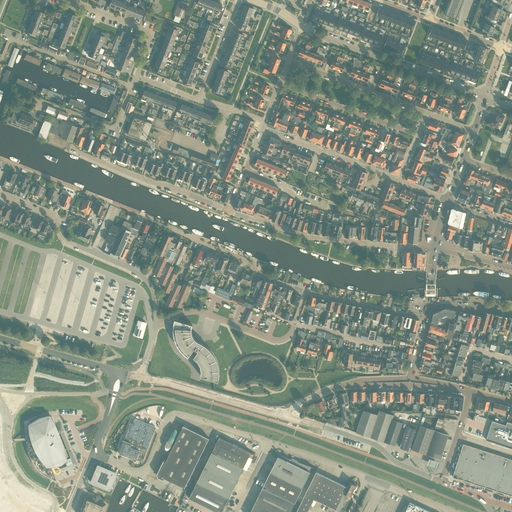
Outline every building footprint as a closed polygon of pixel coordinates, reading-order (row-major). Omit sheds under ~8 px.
[(110,0),(108,6),(114,8),(117,0),(110,0)] [(117,0),(114,8),(119,11),(123,2),(117,0)] [(123,2),(119,11),(125,13),(128,4),(129,0),(126,0),(125,3),(123,2)] [(130,15),(135,17),(139,9),(138,8),(141,3),(141,0),(139,0),(138,2),(136,8),(133,6),(130,15)] [(208,8),(211,0),(210,0),(204,0),(202,6),(208,8)] [(213,10),(216,2),(211,0),(208,8),(213,10)] [(451,0),(445,15),(456,19),(463,0),(451,0)] [(131,6),(128,4),(125,13),(130,15),(133,6),(135,2),(133,1),(131,6)] [(182,18),(187,5),(179,2),(174,15),(175,16),(174,20),(179,22),(181,17),(182,18)] [(222,4),(216,2),(213,10),(218,13),(222,4)] [(372,4),(366,2),(364,8),(369,10),(372,4)] [(500,15),(502,10),(495,7),(496,4),(491,2),(489,7),(491,8),(490,11),(500,15)] [(245,5),(243,11),(251,14),(252,14),(253,12),(252,12),(253,8),(245,5)] [(318,21),(322,11),(319,10),(320,8),(320,6),(318,5),(318,7),(317,7),(312,19),(318,21)] [(34,15),(42,19),(44,13),(43,13),(44,10),(38,8),(37,11),(36,10),(34,15)] [(379,8),(376,16),(381,18),(385,10),(379,8)] [(139,9),(135,17),(141,19),(144,11),(139,9)] [(323,23),(327,11),(325,10),(324,12),(322,11),(318,21),(323,23)] [(328,25),(332,14),(329,13),(330,10),(328,10),(328,11),(327,11),(323,23),(328,25)] [(385,10),(381,18),(387,20),(390,12),(385,10)] [(251,14),(243,11),(240,16),(249,19),(252,20),(253,18),(250,17),(251,14)] [(491,18),(498,21),(500,15),(490,11),(488,15),(486,14),(484,19),(490,21),(491,18)] [(390,12),(387,20),(392,22),(395,14),(390,12)] [(66,18),(74,21),(77,16),(68,13),(66,18)] [(334,15),(332,14),(328,25),(333,27),(338,15),(335,14),(334,15)] [(395,14),(392,22),(397,24),(400,15),(395,14)] [(32,21),(40,24),(42,19),(34,15),(32,21)] [(400,15),(397,24),(402,26),(405,17),(400,15)] [(238,21),(247,25),(249,19),(240,16),(238,21)] [(343,31),(347,20),(344,19),(345,17),(342,16),(338,29),(343,31)] [(405,17),(402,26),(407,28),(410,19),(405,17)] [(64,23),(72,27),(74,21),(66,18),(64,23)] [(204,26),(203,28),(211,31),(213,26),(207,23),(208,21),(204,19),(202,25),(204,26)] [(348,33),(353,20),(350,19),(350,21),(347,20),(343,31),(348,33)] [(410,19),(407,28),(412,30),(415,21),(410,19)] [(353,35),(357,24),(355,23),(355,21),(353,20),(348,33),(353,35)] [(484,20),(482,25),(484,26),(482,31),(492,35),(492,33),(493,33),(495,27),(489,25),(490,22),(484,20)] [(29,26),(38,29),(40,24),(32,21),(29,26)] [(244,30),(247,25),(238,21),(236,27),(244,30)] [(62,29),(70,32),(72,27),(64,23),(62,29)] [(360,25),(357,24),(353,35),(358,37),(363,24),(360,23),(360,25)] [(282,32),(289,35),(291,30),(283,27),(280,26),(277,24),(276,27),(283,30),(282,32)] [(167,33),(176,36),(178,30),(181,31),(182,29),(173,25),(172,28),(169,27),(167,33)] [(363,40),(368,42),(372,31),(369,30),(370,28),(369,28),(369,26),(367,25),(367,27),(363,40)] [(36,35),(38,29),(29,26),(27,32),(36,35)] [(432,27),(429,36),(434,38),(437,29),(432,27)] [(211,31),(203,28),(201,34),(209,37),(211,31)] [(60,34),(68,37),(70,32),(62,29),(60,34)] [(368,42),(373,44),(377,33),(374,32),(375,30),(373,29),(372,31),(368,42)] [(437,29),(434,38),(439,40),(442,31),(437,29)] [(232,37),(241,40),(243,35),(234,31),(232,37)] [(288,39),(289,35),(282,32),(282,34),(278,32),(277,32),(274,31),(273,34),(288,39)] [(442,31),(439,40),(444,42),(447,33),(442,31)] [(377,33),(373,44),(378,46),(383,33),(380,32),(380,34),(377,33)] [(173,41),(176,36),(167,33),(165,38),(173,41)] [(447,33),(444,42),(449,43),(452,35),(447,33)] [(66,43),(68,37),(60,34),(58,39),(66,43)] [(94,39),(103,42),(105,37),(104,37),(100,35),(96,34),(94,39)] [(201,34),(199,39),(207,42),(209,37),(201,34)] [(452,35),(449,43),(454,45),(457,37),(452,35)] [(127,41),(135,45),(137,39),(129,36),(127,41)] [(230,42),(238,46),(241,40),(232,37),(230,42)] [(457,37),(454,45),(459,47),(463,39),(457,37)] [(171,46),(173,41),(165,38),(163,43),(171,46)] [(277,46),(284,48),(286,44),(272,38),(271,41),(274,42),(278,44),(277,46)] [(387,38),(384,48),(390,50),(394,40),(387,38)] [(64,48),(66,43),(58,39),(56,45),(64,48)] [(92,45),(100,48),(103,42),(94,39),(92,45)] [(207,42),(199,39),(197,44),(205,47),(207,42)] [(463,39),(459,47),(465,49),(468,41),(463,39)] [(394,40),(390,50),(396,52),(400,42),(394,40)] [(125,47),(133,50),(135,45),(127,41),(125,47)] [(228,48),(236,51),(238,46),(230,42),(228,48)] [(400,42),(396,52),(402,55),(406,45),(400,42)] [(169,52),(171,46),(163,43),(161,49),(169,52)] [(205,47),(197,44),(195,50),(203,53),(205,47)] [(90,50),(98,53),(100,48),(92,45),(90,50)] [(282,53),(284,48),(277,46),(276,47),(272,46),(269,45),(268,48),(282,53)] [(480,45),(478,50),(486,53),(488,49),(480,45)] [(123,52),(131,55),(133,50),(125,47),(123,52)] [(316,62),(321,48),(318,47),(316,54),(313,53),(310,60),(316,62)] [(13,68),(19,50),(14,48),(7,66),(13,68)] [(226,53),(234,56),(236,51),(228,48),(226,53)] [(307,50),(301,48),(298,55),(304,58),(307,50)] [(324,49),(321,48),(316,62),(321,64),(322,62),(325,63),(327,58),(321,56),(322,53),(324,49)] [(167,57),(169,52),(161,49),(159,54),(167,57)] [(96,59),(98,53),(90,50),(88,55),(96,59)] [(203,53),(195,50),(192,55),(201,58),(203,53)] [(310,60),(313,53),(307,50),(304,58),(310,60)] [(478,50),(476,55),(484,58),(486,53),(478,50)] [(270,63),(277,66),(280,60),(275,58),(276,54),(268,51),(267,55),(269,55),(268,57),(270,58),(268,62),(270,63)] [(425,63),(428,55),(429,52),(426,51),(425,54),(423,53),(419,61),(425,63)] [(120,57),(129,61),(131,55),(123,52),(120,57)] [(224,58),(232,62),(234,56),(226,53),(224,58)] [(430,65),(434,54),(431,53),(430,56),(428,55),(425,63),(430,65)] [(24,60),(39,66),(41,59),(26,54),(24,60)] [(165,62),(167,57),(159,54),(157,59),(165,62)] [(435,67),(438,59),(435,58),(436,55),(434,54),(430,65),(435,67)] [(336,70),(342,56),(339,55),(337,58),(338,58),(336,62),(333,60),(330,67),(336,70)] [(440,69),(444,58),(445,56),(442,55),(442,57),(441,60),(438,59),(435,67),(440,69)] [(476,55),(474,60),(483,63),(484,58),(476,55)] [(345,57),(342,56),(336,70),(343,72),(345,65),(342,64),(343,60),(344,60),(345,57)] [(127,66),(129,61),(120,57),(118,63),(127,66)] [(356,77),(359,70),(357,70),(359,63),(360,64),(361,61),(357,60),(358,59),(354,57),(353,60),(354,60),(353,68),(350,75),(356,77)] [(231,64),(232,62),(224,58),(222,64),(230,67),(231,67),(232,65),(231,64)] [(446,59),(444,58),(440,69),(445,71),(448,63),(445,61),(446,59)] [(163,68),(165,62),(157,59),(155,65),(163,68)] [(189,65),(197,68),(199,63),(191,60),(189,65)] [(275,73),(277,66),(270,63),(268,62),(268,63),(267,62),(262,60),(261,63),(269,66),(267,70),(264,69),(263,72),(269,74),(270,71),(275,73)] [(455,75),(459,64),(456,63),(457,61),(454,60),(450,73),(455,75)] [(97,64),(87,61),(85,66),(95,69),(97,64)] [(460,77),(464,66),(461,65),(462,63),(460,62),(459,64),(455,75),(460,77)] [(45,69),(60,74),(63,69),(47,63),(45,69)] [(125,72),(127,66),(118,63),(116,68),(125,72)] [(162,70),(163,68),(155,65),(153,70),(160,73),(160,74),(163,75),(164,71),(162,70)] [(195,74),(197,68),(189,65),(186,70),(195,74)] [(465,79),(470,66),(467,65),(467,67),(464,66),(460,77),(465,79)] [(470,81),(474,70),(471,69),(472,67),(470,66),(465,79),(470,81)] [(117,71),(106,67),(104,73),(115,77),(117,71)] [(66,68),(62,76),(78,82),(81,74),(66,68)] [(6,83),(10,71),(5,69),(0,81),(6,83)] [(218,74),(226,77),(228,72),(220,69),(218,74)] [(477,71),(474,70),(470,81),(475,83),(480,70),(477,69),(477,71)] [(193,79),(195,74),(186,70),(184,76),(193,79)] [(365,72),(359,70),(356,77),(362,80),(365,72)] [(370,75),(365,72),(362,80),(368,82),(370,75)] [(193,79),(184,76),(181,74),(180,77),(183,78),(182,81),(190,85),(193,79)] [(216,79),(224,83),(226,77),(218,74),(216,79)] [(385,89),(391,91),(394,84),(391,82),(392,80),(394,75),(391,74),(389,79),(388,81),(385,89)] [(80,82),(97,89),(100,83),(82,76),(80,82)] [(394,84),(391,91),(397,93),(400,86),(396,84),(397,82),(399,77),(396,76),(395,81),(394,84)] [(37,86),(18,79),(16,84),(35,91),(37,86)] [(214,85),(222,88),(224,83),(216,79),(214,85)] [(385,89),(388,81),(382,79),(380,86),(385,89)] [(408,97),(415,80),(412,79),(409,85),(410,85),(408,89),(405,88),(402,95),(408,97)] [(418,81),(415,80),(408,97),(414,100),(417,93),(413,91),(415,87),(415,88),(418,81)] [(261,88),(268,91),(270,86),(256,81),(255,83),(257,84),(257,85),(261,86),(261,88)] [(100,89),(114,94),(116,88),(102,82),(100,89)] [(424,88),(425,84),(423,83),(421,87),(420,91),(422,92),(421,93),(418,101),(424,103),(427,95),(424,94),(425,90),(423,89),(424,88)] [(220,93),(222,88),(214,85),(212,90),(220,93)] [(266,95),(268,91),(261,88),(260,90),(259,89),(256,88),(252,87),(251,90),(252,90),(258,92),(266,95)] [(436,96),(439,89),(433,87),(429,97),(430,98),(428,105),(433,107),(436,100),(434,99),(435,95),(436,96)] [(61,101),(63,96),(43,88),(41,94),(61,101)] [(146,101),(150,92),(144,90),(141,98),(146,101)] [(152,103),(155,94),(150,92),(146,101),(152,103)] [(152,103),(157,105),(160,96),(155,94),(152,103)] [(281,111),(284,112),(290,96),(284,94),(281,101),(285,102),(283,106),(282,109),(281,111)] [(446,104),(449,105),(451,101),(452,98),(453,95),(450,94),(449,97),(446,96),(445,99),(448,100),(446,104)] [(255,102),(262,105),(264,100),(256,97),(250,95),(249,98),(256,100),(255,102)] [(121,98),(114,96),(108,112),(114,114),(121,98)] [(157,105),(162,107),(166,98),(160,96),(157,105)] [(290,96),(284,112),(286,113),(288,108),(290,104),(293,105),(296,98),(290,96)] [(166,98),(162,107),(168,109),(171,100),(166,98)] [(83,110),(85,106),(68,99),(66,103),(83,110)] [(176,102),(171,100),(168,109),(173,111),(176,102)] [(298,107),(304,109),(307,102),(300,100),(298,107)] [(444,111),(446,104),(440,101),(438,109),(444,111)] [(303,113),(301,116),(304,118),(307,111),(310,112),(313,105),(307,102),(304,109),(303,113)] [(468,111),(471,103),(468,102),(467,106),(465,105),(463,106),(460,104),(457,113),(458,113),(457,116),(462,118),(465,110),(468,111)] [(178,113),(184,115),(187,106),(181,104),(178,113)] [(446,104),(444,111),(450,113),(453,106),(449,105),(446,104)] [(187,106),(184,115),(189,117),(192,108),(187,106)] [(321,116),(323,109),(317,106),(315,113),(318,115),(317,119),(316,118),(315,122),(318,123),(319,120),(321,116)] [(91,107),(89,112),(106,118),(108,114),(91,107)] [(194,119),(197,110),(192,108),(189,117),(194,119)] [(330,111),(323,109),(321,116),(327,118),(330,111)] [(200,121),(203,112),(197,110),(194,119),(200,121)] [(68,114),(60,111),(58,116),(66,119),(68,114)] [(200,121),(205,123),(208,114),(203,112),(200,121)] [(32,130),(33,128),(36,121),(32,119),(33,118),(21,113),(17,122),(29,127),(28,129),(32,130)] [(276,126),(282,128),(287,114),(284,113),(282,118),(283,118),(282,119),(279,118),(276,126)] [(331,120),(337,122),(338,122),(340,115),(334,113),(331,120)] [(496,113),(494,118),(490,117),(489,120),(487,124),(495,127),(497,128),(499,124),(497,123),(498,121),(502,123),(505,116),(496,113)] [(208,114),(205,123),(210,125),(214,117),(208,114)] [(287,114),(282,128),(286,130),(288,124),(290,125),(291,123),(287,121),(287,120),(288,120),(290,115),(287,114)] [(75,135),(78,127),(46,115),(44,120),(38,137),(46,140),(49,131),(56,134),(57,133),(61,134),(60,138),(72,142),(74,136),(75,135)] [(337,122),(336,126),(335,129),(334,129),(337,130),(338,130),(339,127),(340,123),(344,125),(347,118),(340,115),(338,122),(337,122)] [(84,119),(77,117),(75,123),(81,126),(84,119)] [(133,117),(127,134),(146,141),(153,124),(133,117)] [(242,117),(241,119),(243,120),(244,120),(245,120),(243,124),(252,127),(254,122),(242,117)] [(349,134),(352,136),(357,122),(351,119),(348,126),(351,128),(350,131),(349,134)] [(305,129),(306,125),(307,123),(304,122),(305,121),(302,120),(300,125),(303,126),(302,128),(299,135),(305,137),(308,130),(305,129)] [(294,121),(291,128),(290,132),(293,133),(294,134),(295,134),(296,134),(299,126),(295,125),(296,122),(294,121)] [(357,122),(352,136),(355,137),(356,134),(356,133),(357,130),(361,131),(363,124),(357,122)] [(440,129),(441,128),(441,126),(438,125),(431,122),(428,128),(436,131),(437,128),(440,129)] [(239,126),(238,128),(241,130),(250,133),(252,127),(243,124),(242,128),(241,128),(241,127),(239,126)] [(81,128),(78,126),(78,127),(77,128),(75,135),(78,136),(75,144),(76,144),(76,145),(78,145),(81,146),(83,141),(84,142),(85,139),(84,138),(78,135),(81,128)] [(309,139),(315,141),(320,127),(317,126),(315,133),(312,132),(309,139)] [(365,133),(371,135),(374,128),(368,126),(365,133)] [(320,127),(315,141),(321,144),(324,136),(321,135),(323,128),(320,127)] [(371,135),(369,139),(370,139),(368,142),(371,143),(372,140),(374,136),(377,138),(380,130),(374,128),(371,135)] [(445,134),(449,136),(449,135),(461,140),(463,134),(456,131),(455,135),(450,133),(451,130),(447,128),(445,134)] [(329,131),(329,130),(328,134),(323,144),(326,145),(326,146),(328,147),(328,146),(329,147),(332,139),(328,138),(329,136),(330,136),(332,131),(329,130),(329,131)] [(387,143),(390,134),(385,132),(381,141),(379,140),(378,143),(376,148),(381,150),(383,151),(385,146),(383,145),(384,142),(387,143)] [(426,132),(424,137),(432,140),(431,140),(433,140),(434,137),(435,135),(426,132)] [(339,134),(338,134),(336,133),(335,135),(331,147),(333,148),(333,149),(335,149),(336,149),(339,142),(335,141),(337,136),(339,136),(339,134)] [(449,135),(449,136),(448,138),(453,140),(451,143),(459,146),(461,140),(449,135)] [(270,136),(268,141),(275,144),(277,138),(270,136)] [(344,140),(343,144),(340,143),(338,150),(343,152),(347,141),(348,141),(349,138),(346,136),(344,140)] [(399,137),(394,136),(392,143),(396,144),(397,141),(402,142),(400,146),(408,149),(408,148),(409,148),(410,145),(409,145),(410,143),(398,138),(399,137)] [(432,140),(424,137),(422,142),(429,145),(428,147),(434,150),(435,146),(432,145),(434,141),(431,140),(432,140)] [(88,138),(88,140),(84,149),(90,151),(94,142),(93,142),(94,140),(88,138)] [(277,138),(275,144),(276,145),(282,147),(283,143),(281,142),(282,140),(277,138)] [(351,139),(351,141),(350,141),(347,147),(348,148),(346,153),(349,154),(349,155),(351,156),(351,155),(352,155),(355,147),(352,146),(354,140),(351,139)] [(266,141),(264,147),(277,151),(278,149),(276,148),(275,149),(274,148),(276,145),(275,144),(268,141),(266,141)] [(362,143),(360,142),(358,141),(357,144),(356,146),(358,147),(355,156),(355,157),(357,158),(358,157),(359,158),(363,149),(360,148),(361,145),(362,143)] [(96,142),(96,143),(94,146),(95,147),(93,153),(99,155),(102,148),(103,149),(104,144),(96,142)] [(285,144),(280,156),(282,157),(283,155),(283,154),(283,153),(284,154),(287,155),(290,146),(285,144)] [(236,145),(234,151),(240,153),(242,148),(236,145)] [(457,150),(450,147),(445,145),(443,148),(447,150),(448,149),(449,149),(447,153),(455,156),(457,150)] [(290,146),(287,155),(290,156),(289,160),(291,161),(295,152),(296,148),(290,146)] [(376,148),(371,146),(370,148),(371,149),(369,153),(366,152),(363,160),(366,161),(367,161),(370,162),(373,155),(376,148)] [(108,160),(110,154),(106,153),(108,148),(104,147),(101,157),(108,160)] [(122,162),(126,153),(122,152),(124,148),(121,147),(119,152),(120,152),(117,160),(122,162)] [(277,151),(264,147),(262,152),(271,156),(273,152),(274,152),(274,153),(276,154),(277,151)] [(428,156),(427,157),(432,158),(435,159),(436,155),(434,154),(433,155),(429,154),(430,151),(429,151),(427,150),(420,147),(418,153),(425,156),(428,156)] [(403,159),(405,153),(397,149),(390,165),(392,166),(390,172),(398,175),(401,167),(404,159),(403,159)] [(240,153),(234,151),(231,156),(238,159),(240,153)] [(129,155),(126,153),(122,162),(128,164),(131,155),(132,153),(130,152),(129,155)] [(311,158),(295,152),(291,161),(295,162),(294,165),(298,166),(298,164),(306,167),(304,171),(308,172),(312,160),(311,159),(311,158)] [(375,164),(377,165),(382,152),(380,152),(378,157),(375,156),(372,163),(373,163),(373,164),(375,165),(375,164)] [(137,166),(138,166),(141,157),(138,156),(139,154),(137,153),(136,155),(133,164),(133,165),(133,166),(136,167),(137,166)] [(209,172),(210,173),(212,173),(214,167),(213,167),(216,161),(218,155),(211,153),(209,159),(207,165),(211,166),(209,172)] [(424,159),(425,156),(418,153),(416,158),(423,161),(426,162),(427,160),(424,159)] [(265,158),(266,156),(262,154),(261,156),(262,157),(261,160),(258,159),(255,165),(261,167),(264,161),(263,161),(265,158)] [(453,161),(454,158),(442,154),(441,157),(445,159),(444,161),(451,165),(452,164),(453,163),(453,162),(453,161)] [(141,157),(138,166),(143,168),(147,159),(148,157),(145,156),(145,158),(141,157)] [(238,159),(231,156),(230,160),(223,157),(222,159),(225,160),(235,164),(238,159)] [(152,173),(156,165),(152,164),(153,161),(151,160),(150,163),(147,171),(152,173)] [(268,170),(270,164),(264,161),(261,167),(268,170)] [(420,169),(422,164),(415,161),(413,166),(420,169)] [(233,170),(235,164),(229,162),(227,167),(233,170)] [(329,174),(333,164),(327,162),(324,169),(328,170),(326,174),(329,174)] [(159,166),(156,165),(152,173),(158,175),(161,167),(162,168),(163,164),(160,163),(159,166)] [(168,177),(171,168),(172,166),(169,164),(167,164),(166,166),(163,175),(168,177)] [(274,172),(276,166),(270,164),(268,170),(274,172)] [(338,166),(333,164),(329,174),(331,175),(333,172),(336,173),(338,166)] [(280,175),(282,168),(276,166),(274,172),(280,175)] [(344,168),(338,166),(336,173),(339,174),(338,178),(340,179),(344,168)] [(422,170),(420,169),(413,166),(410,172),(420,176),(421,173),(425,175),(426,172),(422,170)] [(449,170),(443,167),(439,166),(438,168),(442,170),(440,173),(447,176),(447,175),(448,175),(448,174),(448,173),(449,170)] [(174,169),(171,168),(168,177),(173,179),(177,170),(177,168),(175,167),(174,169)] [(184,181),(188,170),(182,167),(182,170),(181,170),(178,178),(184,181)] [(233,170),(227,167),(225,171),(218,168),(217,170),(230,175),(233,170)] [(350,170),(344,168),(340,179),(342,180),(344,176),(347,177),(350,170)] [(358,172),(356,177),(365,180),(367,173),(355,168),(354,170),(358,172)] [(476,184),(481,173),(475,171),(470,169),(469,170),(466,176),(467,176),(466,177),(465,180),(463,183),(468,185),(475,187),(477,184),(476,184)] [(193,171),(188,170),(184,181),(189,183),(192,174),(193,171)] [(228,181),(230,175),(217,170),(216,172),(223,175),(222,178),(228,181)] [(10,171),(9,172),(7,171),(4,177),(1,184),(5,185),(7,181),(13,183),(17,174),(10,171)] [(444,183),(446,177),(437,173),(434,179),(444,183)] [(481,181),(484,182),(486,176),(481,173),(476,184),(477,184),(479,185),(481,181)] [(411,174),(410,175),(409,175),(407,180),(415,183),(416,180),(419,181),(421,177),(416,175),(416,176),(411,174)] [(192,186),(198,188),(201,179),(199,179),(198,178),(199,176),(197,175),(196,177),(192,186)] [(22,176),(21,178),(17,186),(23,188),(21,192),(20,194),(21,194),(22,195),(23,193),(27,194),(31,184),(28,183),(29,181),(29,179),(22,176)] [(201,179),(198,188),(203,190),(206,181),(207,179),(201,177),(201,179)] [(214,196),(218,186),(214,185),(216,179),(211,177),(207,186),(211,188),(209,194),(214,196)] [(253,185),(256,179),(250,177),(248,183),(253,185)] [(365,180),(356,177),(355,179),(351,177),(350,180),(363,185),(365,180)] [(426,180),(424,186),(423,186),(440,193),(442,188),(444,184),(435,180),(433,183),(431,182),(433,179),(427,177),(426,180)] [(259,188),(262,181),(256,179),(253,185),(259,188)] [(497,195),(503,181),(497,179),(493,189),(497,190),(496,191),(495,194),(497,195)] [(363,185),(350,180),(350,182),(353,184),(352,187),(361,190),(363,185)] [(265,190),(267,183),(262,181),(259,188),(265,190)] [(387,181),(384,188),(393,191),(395,186),(399,187),(399,185),(387,181)] [(509,183),(503,181),(497,195),(500,197),(502,193),(501,193),(502,189),(506,191),(509,183)] [(271,192),(273,186),(267,183),(265,190),(271,192)] [(42,187),(36,184),(35,186),(32,185),(31,188),(34,189),(32,194),(38,196),(40,192),(42,193),(44,188),(42,187)] [(226,184),(225,187),(225,188),(223,192),(224,192),(221,200),(224,201),(224,202),(225,202),(226,202),(227,202),(230,195),(227,193),(229,188),(228,187),(229,185),(226,184)] [(357,200),(361,191),(352,188),(352,187),(347,185),(345,189),(353,192),(351,198),(357,200)] [(468,195),(470,190),(474,192),(475,189),(471,188),(471,189),(463,185),(462,188),(461,189),(460,190),(461,191),(460,192),(468,195)] [(218,186),(214,196),(219,198),(223,188),(218,186)] [(279,188),(273,186),(271,192),(276,194),(279,188)] [(58,197),(59,195),(56,193),(57,191),(51,188),(47,198),(53,201),(56,202),(58,197)] [(384,188),(382,193),(395,197),(396,194),(394,194),(393,194),(392,194),(393,191),(384,188)] [(401,202),(403,203),(408,190),(402,188),(399,197),(402,198),(401,202)] [(241,194),(242,195),(240,199),(237,198),(234,206),(235,206),(235,207),(237,208),(238,207),(240,208),(243,200),(244,196),(245,196),(247,193),(241,190),(240,193),(241,194)] [(408,190),(403,203),(406,204),(407,200),(410,201),(414,192),(408,190)] [(368,194),(361,191),(357,200),(363,203),(365,197),(366,198),(366,197),(368,194)] [(476,195),(473,204),(475,204),(476,205),(477,205),(478,205),(481,197),(480,197),(482,192),(477,191),(476,195)] [(250,194),(247,193),(246,196),(246,197),(244,202),(241,209),(244,210),(245,211),(246,211),(247,211),(249,204),(247,203),(250,194)] [(395,197),(382,193),(380,198),(389,201),(391,197),(392,197),(392,198),(394,199),(395,197)] [(423,202),(425,196),(419,194),(418,194),(415,193),(414,195),(418,197),(417,200),(423,202)] [(466,200),(467,196),(460,193),(457,200),(468,204),(469,202),(466,200)] [(71,197),(65,194),(62,200),(58,199),(56,205),(61,207),(62,205),(67,207),(69,203),(70,203),(72,203),(73,198),(71,197)] [(365,204),(371,206),(375,196),(368,194),(366,197),(367,198),(365,204)] [(258,203),(260,199),(260,198),(255,196),(252,205),(249,204),(247,211),(248,212),(249,212),(252,213),(254,206),(255,207),(256,204),(258,205),(258,203)] [(375,196),(371,206),(377,208),(380,202),(379,202),(380,198),(375,196)] [(486,209),(489,201),(486,200),(487,196),(485,196),(481,206),(486,209)] [(496,200),(497,200),(498,197),(495,196),(494,199),(492,202),(489,201),(486,209),(492,211),(496,200)] [(498,197),(497,200),(493,210),(495,210),(494,212),(500,214),(504,203),(504,202),(505,200),(498,197)] [(89,207),(92,201),(87,199),(86,201),(84,200),(80,209),(81,210),(81,209),(86,211),(85,213),(88,215),(91,208),(89,207)] [(407,209),(382,199),(380,206),(397,213),(397,219),(399,219),(399,221),(401,222),(402,215),(404,216),(407,209)] [(505,200),(504,202),(504,203),(505,204),(504,207),(501,214),(504,215),(504,216),(505,216),(506,216),(507,216),(510,209),(506,208),(508,204),(509,201),(505,200)] [(294,229),(303,204),(299,203),(297,210),(299,211),(298,214),(296,214),(295,218),(293,217),(289,227),(294,229)] [(102,219),(105,212),(102,211),(104,206),(97,204),(94,212),(98,214),(97,217),(102,219)] [(265,208),(262,217),(268,219),(269,215),(272,216),(276,205),(274,204),(271,210),(265,208)] [(256,214),(262,217),(265,208),(259,206),(256,214)] [(420,209),(421,209),(420,214),(427,216),(429,210),(416,206),(415,208),(417,209),(420,210),(420,209)] [(11,209),(5,207),(3,211),(4,211),(2,215),(2,216),(5,217),(4,219),(9,221),(12,213),(10,212),(11,209)] [(278,223),(282,212),(276,209),(272,221),(278,223)] [(455,209),(454,210),(453,210),(453,211),(452,211),(449,224),(462,228),(466,213),(455,209)] [(22,218),(24,215),(24,214),(19,211),(18,214),(15,213),(12,221),(11,222),(17,224),(18,221),(21,222),(23,219),(22,218)] [(282,212),(278,223),(283,225),(287,214),(288,212),(285,211),(284,213),(282,212)] [(324,214),(322,214),(319,213),(314,233),(320,235),(323,224),(320,224),(321,221),(322,221),(324,214)] [(30,217),(24,215),(22,218),(23,219),(21,222),(21,223),(24,225),(23,227),(29,229),(32,221),(29,220),(30,217)] [(293,217),(293,216),(288,215),(284,225),(289,227),(293,217)] [(304,217),(299,215),(294,229),(300,231),(304,217)] [(422,217),(412,216),(409,243),(417,244),(419,227),(421,228),(422,217)] [(408,220),(402,217),(401,222),(401,230),(400,242),(406,243),(408,220)] [(42,226),(43,223),(43,221),(38,219),(37,222),(34,221),(31,228),(34,229),(35,228),(41,230),(42,226)] [(307,219),(306,221),(303,220),(300,231),(306,233),(309,220),(307,219)] [(326,219),(326,221),(322,235),(327,236),(331,223),(329,222),(329,219),(326,219)] [(137,220),(134,225),(130,234),(137,237),(141,227),(140,226),(142,222),(137,220)] [(315,220),(314,222),(311,221),(308,232),(314,234),(317,220),(315,220)] [(122,252),(127,242),(130,234),(134,225),(124,221),(120,230),(119,230),(120,227),(112,224),(108,232),(111,233),(110,235),(108,234),(104,242),(112,245),(113,243),(115,243),(111,252),(120,256),(122,252)] [(489,222),(488,227),(487,230),(494,232),(496,224),(489,222)] [(49,225),(43,223),(42,226),(41,230),(40,231),(46,234),(45,235),(48,236),(51,229),(48,228),(49,225)] [(150,225),(144,223),(139,234),(138,237),(146,237),(148,234),(147,233),(147,232),(150,225)] [(376,227),(372,226),(372,231),(371,240),(377,241),(378,231),(379,223),(376,223),(376,227)] [(335,237),(338,226),(331,224),(328,235),(335,237)] [(449,224),(448,231),(454,233),(455,232),(456,227),(449,224)] [(493,238),(492,241),(494,242),(494,241),(497,241),(498,238),(500,238),(500,235),(502,226),(497,225),(495,233),(494,239),(493,238)] [(81,232),(80,233),(77,231),(75,236),(78,237),(83,239),(83,240),(88,242),(90,236),(88,235),(91,228),(86,226),(83,233),(81,232)] [(356,236),(357,227),(349,226),(349,229),(346,228),(345,237),(350,238),(350,236),(356,236)] [(385,226),(384,242),(396,243),(397,233),(395,233),(395,232),(393,232),(393,233),(387,232),(387,230),(388,230),(388,226),(387,226),(385,226)] [(155,228),(154,227),(151,233),(150,232),(147,239),(149,240),(151,236),(156,238),(158,235),(156,234),(158,229),(157,228),(155,227),(155,228)] [(464,230),(462,229),(460,235),(457,234),(455,243),(461,246),(463,236),(464,230)] [(511,229),(509,229),(505,240),(503,240),(501,247),(504,248),(510,250),(507,260),(511,260),(511,229)] [(472,231),(467,230),(466,236),(463,236),(461,246),(467,248),(468,239),(471,240),(472,231)] [(448,231),(445,239),(451,242),(452,234),(454,234),(454,233),(448,231)] [(172,237),(166,235),(158,254),(168,259),(166,264),(172,266),(174,261),(180,264),(187,247),(182,244),(182,242),(177,239),(172,236),(172,237)] [(493,237),(487,236),(486,235),(484,244),(484,245),(482,252),(488,254),(490,247),(487,246),(488,243),(491,244),(492,241),(493,238),(493,237)] [(483,241),(471,240),(469,250),(481,252),(483,241)] [(504,251),(504,248),(501,247),(492,245),(489,254),(501,258),(503,252),(504,251)] [(202,260),(203,257),(201,256),(203,251),(201,251),(201,250),(200,249),(199,249),(198,249),(192,263),(195,265),(194,268),(197,269),(200,263),(199,262),(200,259),(202,260)] [(211,261),(214,254),(213,253),(212,252),(211,252),(208,251),(205,258),(204,262),(206,263),(207,262),(209,263),(210,260),(211,261)] [(412,263),(413,256),(411,256),(411,252),(402,252),(402,256),(403,256),(403,265),(410,266),(410,263),(412,263)] [(413,266),(421,266),(420,269),(424,269),(425,267),(425,254),(421,254),(422,253),(414,252),(413,266)] [(168,259),(158,254),(153,265),(157,267),(154,274),(162,277),(160,282),(165,285),(163,290),(171,294),(166,304),(172,306),(173,304),(181,307),(190,286),(184,284),(183,286),(176,283),(176,282),(175,280),(177,275),(171,272),(174,267),(172,266),(166,264),(168,259)] [(215,254),(214,254),(211,261),(214,262),(212,266),(215,267),(216,263),(219,256),(217,255),(216,254),(215,254)] [(223,256),(217,269),(221,271),(220,272),(217,278),(220,280),(224,272),(223,272),(229,259),(223,256)] [(231,260),(230,264),(229,263),(224,274),(227,275),(228,272),(234,275),(233,278),(236,279),(239,272),(237,271),(240,264),(231,260)] [(254,277),(243,273),(239,282),(250,286),(254,277)] [(253,286),(256,287),(253,296),(256,297),(259,288),(262,280),(256,277),(253,286)] [(264,294),(268,282),(264,280),(259,292),(264,294)] [(273,284),(268,282),(264,294),(259,292),(255,304),(265,309),(273,284)] [(218,288),(216,291),(215,294),(230,301),(235,285),(233,284),(229,292),(218,288)] [(275,305),(281,286),(275,284),(271,294),(276,296),(275,297),(273,304),(274,305),(275,305)] [(212,287),(209,286),(207,291),(215,294),(216,291),(213,290),(214,287),(212,286),(212,287)] [(284,299),(284,298),(287,289),(281,286),(275,305),(274,305),(272,311),(275,312),(277,306),(277,305),(279,299),(278,298),(278,297),(284,299)] [(206,291),(195,287),(193,291),(204,296),(206,291)] [(287,289),(284,298),(288,299),(287,303),(290,304),(293,297),(291,296),(293,291),(287,289)] [(298,305),(301,297),(295,294),(292,303),(298,305)] [(314,309),(316,298),(310,296),(308,304),(312,305),(311,308),(314,309)] [(245,301),(233,297),(231,301),(243,306),(245,301)] [(254,303),(245,300),(243,306),(252,309),(254,303)] [(323,325),(326,326),(327,319),(329,314),(329,310),(333,311),(335,302),(329,300),(326,313),(324,318),(324,322),(323,325)] [(340,313),(342,303),(336,302),(332,317),(334,317),(336,312),(340,313)] [(348,314),(350,305),(344,303),(341,316),(343,317),(344,313),(348,314)] [(361,320),(363,308),(357,306),(354,318),(352,322),(355,323),(356,319),(361,320)] [(375,310),(365,308),(361,325),(366,326),(366,323),(367,319),(369,319),(373,320),(375,310)] [(442,323),(445,321),(449,322),(453,323),(454,318),(454,317),(455,317),(457,311),(446,308),(440,311),(433,314),(434,314),(431,323),(437,324),(438,323),(439,323),(442,324),(442,323)] [(248,322),(253,312),(249,310),(244,321),(248,322)] [(387,325),(390,314),(383,312),(380,323),(387,325)] [(463,319),(465,313),(460,312),(458,318),(458,321),(460,321),(459,325),(456,324),(455,330),(460,331),(462,322),(463,319)] [(486,325),(490,313),(485,312),(480,331),(485,332),(487,326),(486,325)] [(462,322),(466,323),(467,323),(470,314),(465,313),(463,319),(462,322)] [(491,327),(495,315),(490,313),(486,325),(487,326),(489,326),(488,331),(490,332),(491,327)] [(398,316),(391,314),(387,328),(390,329),(391,326),(396,328),(398,316)] [(475,315),(470,314),(467,323),(466,323),(465,329),(463,334),(461,334),(459,341),(466,343),(467,342),(468,336),(469,334),(470,334),(471,330),(475,315)] [(482,317),(475,315),(471,330),(470,334),(469,334),(468,336),(467,342),(474,344),(476,337),(473,336),(475,328),(479,329),(482,317)] [(495,315),(491,327),(492,327),(491,331),(494,332),(495,328),(499,329),(502,316),(495,315)] [(406,317),(400,316),(397,328),(403,329),(406,317)] [(504,334),(505,331),(508,318),(502,316),(499,329),(498,331),(498,332),(498,333),(504,334)] [(410,328),(413,319),(406,317),(404,326),(408,327),(407,331),(410,332),(411,328),(410,328)] [(449,322),(447,330),(445,337),(448,338),(452,339),(456,324),(457,319),(454,318),(453,323),(449,322)] [(511,318),(508,318),(505,331),(504,334),(503,335),(506,336),(508,329),(511,330),(511,328),(511,318)] [(413,319),(410,331),(416,332),(420,320),(413,319)] [(193,335),(193,334),(193,335),(192,334),(192,333),(192,332),(192,331),(192,330),(192,329),(192,328),(192,327),(192,326),(192,325),(175,320),(175,321),(174,322),(174,323),(174,324),(174,326),(174,328),(174,330),(174,331),(174,332),(174,333),(174,334),(174,335),(174,336),(175,338),(175,339),(175,340),(176,341),(176,343),(177,344),(178,346),(180,348),(181,350),(182,351),(183,353),(184,354),(185,354),(186,355),(188,357),(194,349),(198,351),(194,358),(198,361),(201,366),(202,371),(201,376),(218,382),(219,379),(219,378),(219,377),(219,376),(219,375),(219,374),(219,373),(219,371),(219,370),(219,369),(219,368),(219,367),(219,366),(218,365),(218,363),(217,361),(217,360),(216,359),(215,357),(215,356),(214,354),(212,352),(212,351),(211,350),(209,348),(208,347),(206,346),(205,345),(204,345),(203,344),(202,343),(201,343),(200,342),(199,342),(198,341),(197,340),(196,340),(195,339),(195,338),(194,338),(194,337),(193,336),(193,335)] [(146,323),(138,321),(137,325),(138,325),(135,336),(142,338),(146,323)] [(374,341),(378,327),(374,326),(373,331),(371,330),(368,340),(374,341)] [(304,339),(305,337),(306,332),(303,331),(302,331),(300,336),(301,336),(301,338),(299,338),(298,342),(296,349),(301,351),(304,339)] [(414,341),(416,332),(410,331),(409,335),(407,339),(414,341)] [(306,340),(304,339),(301,351),(305,352),(307,345),(308,341),(309,341),(311,334),(308,333),(306,340)] [(438,342),(440,336),(429,333),(427,338),(438,342)] [(393,345),(394,338),(385,336),(385,337),(383,342),(393,345)] [(315,341),(315,342),(312,354),(316,355),(318,350),(319,351),(321,344),(319,344),(321,338),(317,337),(315,341)] [(435,347),(436,342),(427,339),(425,345),(435,347)] [(459,345),(458,348),(468,351),(469,346),(460,343),(456,342),(456,344),(459,345)] [(330,345),(328,345),(326,344),(324,352),(325,352),(326,352),(325,358),(327,358),(328,359),(329,360),(330,359),(331,359),(333,351),(329,350),(330,345)] [(405,348),(404,352),(411,354),(413,348),(408,347),(408,346),(406,345),(404,345),(402,345),(401,347),(405,348)] [(437,352),(438,350),(425,346),(423,352),(432,354),(433,351),(437,352)] [(458,350),(457,353),(466,356),(468,351),(458,348),(453,347),(452,349),(458,350)] [(345,359),(352,360),(353,351),(350,351),(349,353),(346,353),(345,359)] [(411,354),(404,352),(403,352),(398,351),(398,354),(402,355),(401,358),(410,359),(411,354)] [(456,356),(455,359),(464,361),(466,356),(457,353),(451,352),(448,351),(448,353),(456,356)] [(356,365),(362,366),(364,352),(361,352),(361,354),(362,355),(362,356),(357,355),(356,365)] [(430,360),(432,354),(423,352),(422,358),(430,360)] [(368,367),(374,367),(376,354),(373,354),(373,356),(374,357),(374,358),(369,357),(368,367)] [(455,361),(454,364),(463,366),(464,361),(455,359),(450,357),(447,356),(447,358),(455,361)] [(402,359),(396,358),(393,357),(393,358),(392,363),(392,370),(398,370),(398,364),(401,364),(402,359)] [(420,364),(431,366),(432,361),(430,360),(422,358),(420,364)] [(351,368),(352,360),(345,359),(344,365),(348,365),(347,368),(351,368)] [(484,363),(481,362),(474,359),(472,365),(481,368),(482,365),(483,365),(484,363)] [(453,366),(452,369),(461,372),(463,366),(454,364),(448,362),(447,364),(453,366)] [(429,372),(431,366),(420,364),(419,370),(424,371),(429,372)] [(470,371),(472,372),(480,374),(481,371),(480,371),(481,368),(472,365),(470,371)] [(461,372),(452,369),(447,367),(446,369),(451,371),(450,374),(460,377),(461,372)] [(472,372),(472,374),(473,375),(472,379),(476,380),(476,379),(484,382),(485,379),(482,378),(483,375),(480,374),(472,372)] [(490,387),(493,378),(490,377),(490,376),(488,375),(485,386),(490,387)] [(493,378),(490,387),(494,388),(493,390),(496,391),(496,389),(499,378),(497,378),(497,377),(494,376),(493,378)] [(499,378),(496,389),(498,390),(499,388),(502,389),(505,380),(502,379),(502,378),(500,377),(499,378)] [(505,380),(502,389),(506,390),(505,392),(508,393),(508,391),(511,380),(509,380),(508,381),(505,380)] [(368,400),(368,394),(365,394),(365,392),(363,392),(362,391),(361,391),(360,392),(359,392),(359,400),(368,400)] [(377,393),(377,397),(379,397),(378,402),(381,402),(381,400),(385,401),(385,392),(384,391),(383,391),(382,392),(379,392),(379,393),(377,393)] [(357,392),(351,392),(351,400),(357,400),(357,402),(359,402),(359,394),(357,394),(357,392)] [(411,402),(413,402),(414,396),(411,396),(411,393),(405,392),(405,401),(411,401),(411,402)] [(346,393),(339,394),(341,403),(340,403),(342,412),(346,411),(345,405),(349,404),(348,402),(346,393)] [(330,407),(338,404),(334,395),(331,397),(330,396),(328,397),(327,398),(330,407)] [(326,408),(322,400),(319,402),(319,401),(317,402),(317,403),(316,403),(320,411),(322,414),(328,411),(326,408)] [(478,401),(476,408),(481,409),(481,410),(489,411),(489,409),(488,409),(490,401),(487,401),(486,400),(485,400),(484,400),(483,400),(483,401),(479,400),(478,401)] [(499,406),(500,404),(494,403),(494,405),(490,405),(489,410),(492,411),(497,412),(498,406),(499,406)] [(507,406),(500,404),(499,406),(498,406),(497,412),(496,415),(498,416),(499,412),(505,414),(507,406)] [(356,432),(384,442),(394,415),(379,410),(377,415),(363,410),(356,432)] [(394,415),(384,442),(394,445),(402,423),(399,422),(402,415),(394,413),(394,415)] [(36,416),(24,421),(26,437),(26,438),(26,439),(27,446),(28,451),(29,456),(31,461),(34,465),(38,469),(42,473),(47,476),(52,479),(54,480),(57,481),(51,466),(53,466),(54,465),(53,462),(68,456),(56,427),(55,428),(50,416),(38,421),(36,416)] [(337,425),(333,417),(326,419),(328,423),(337,425)] [(142,462),(155,427),(134,419),(132,424),(130,423),(124,440),(122,440),(117,454),(128,458),(128,457),(142,462)] [(419,421),(413,419),(411,427),(417,429),(419,421)] [(511,422),(507,421),(506,425),(492,420),(486,440),(511,448),(511,422)] [(165,478),(185,488),(209,438),(183,425),(166,460),(164,459),(157,474),(158,477),(164,480),(165,478)] [(420,425),(412,449),(423,453),(426,454),(437,458),(440,459),(448,435),(439,432),(440,428),(435,426),(434,430),(420,425)] [(409,450),(416,429),(407,426),(400,447),(409,450)] [(219,437),(212,452),(189,498),(217,511),(222,511),(229,498),(251,452),(219,437)] [(511,495),(511,459),(463,444),(452,477),(511,495)] [(270,472),(263,487),(250,511),(290,511),(310,472),(309,472),(311,467),(313,467),(278,454),(279,455),(278,457),(278,456),(270,472)] [(109,490),(116,473),(97,465),(90,482),(109,490)] [(347,487),(320,474),(316,472),(296,511),(307,511),(314,499),(340,511),(348,495),(351,497),(353,494),(352,493),(353,492),(354,492),(357,486),(350,482),(351,480),(347,487)] [(84,501),(83,503),(82,503),(81,503),(80,505),(81,506),(82,506),(79,511),(101,511),(102,509),(104,509),(105,505),(105,503),(86,496),(84,496),(83,500),(84,501)] [(429,511),(410,502),(405,511),(429,511)]
